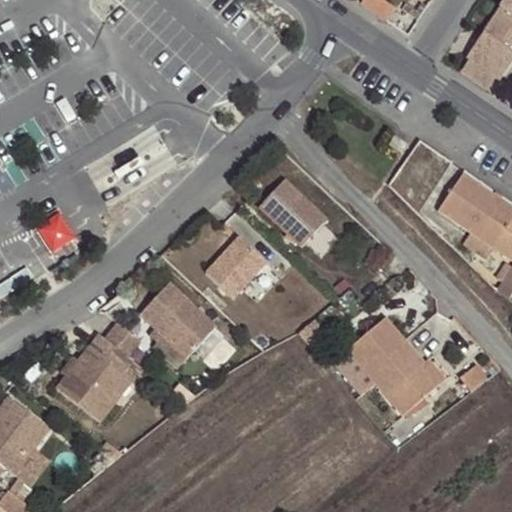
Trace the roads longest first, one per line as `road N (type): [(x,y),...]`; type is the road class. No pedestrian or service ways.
road 1 (residential): [(0,343),(115,269),(268,107)]
road 2 (unclassified): [(511,366),(268,107)]
road 3 (residential): [(413,72),(511,140)]
